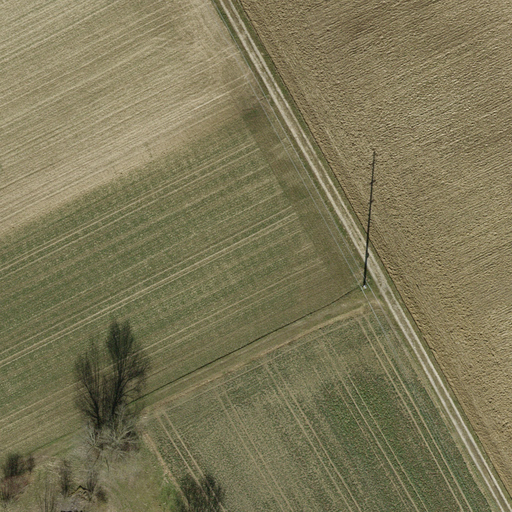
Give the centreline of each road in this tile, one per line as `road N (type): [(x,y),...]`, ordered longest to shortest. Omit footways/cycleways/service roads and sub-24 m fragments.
road 1 (track): [(227,0),(507,511)]
road 2 (track): [(387,290),(0,479)]
